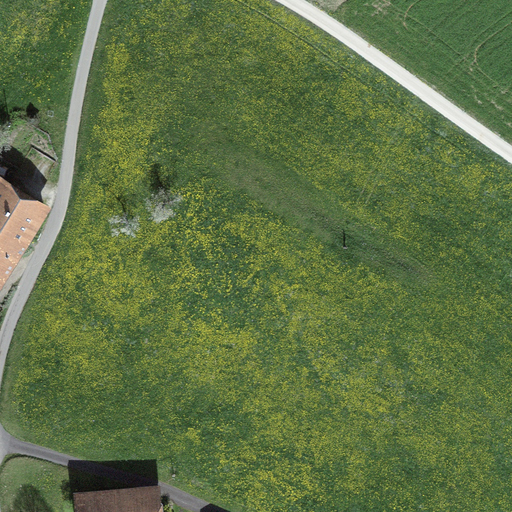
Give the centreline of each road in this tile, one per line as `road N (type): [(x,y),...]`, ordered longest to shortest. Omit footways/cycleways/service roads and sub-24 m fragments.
road 1 (unclassified): [(99,0),(61,205),(0,348)]
road 2 (track): [(289,0),(511,152)]
